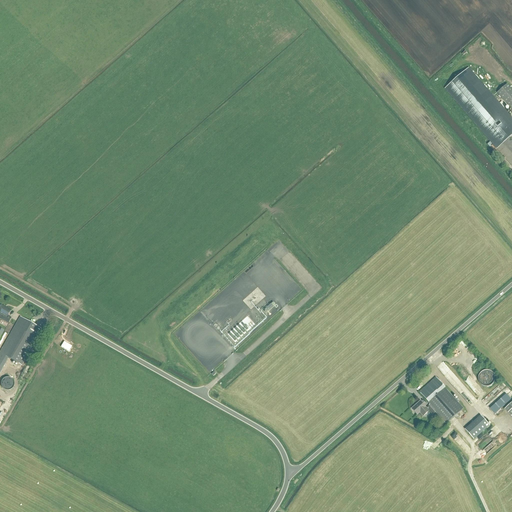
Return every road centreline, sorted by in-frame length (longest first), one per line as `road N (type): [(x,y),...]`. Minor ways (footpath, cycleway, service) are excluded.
road 1 (tertiary): [(287,471),(268,434),(0,282)]
road 2 (unclassified): [(287,471),(511,284)]
